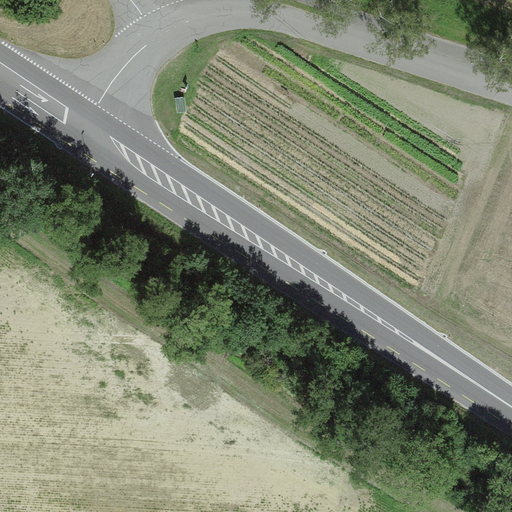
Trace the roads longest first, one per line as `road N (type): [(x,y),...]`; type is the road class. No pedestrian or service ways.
road 1 (primary): [(511,405),(84,124)]
road 2 (unclassified): [(154,35),(238,10),(511,89)]
